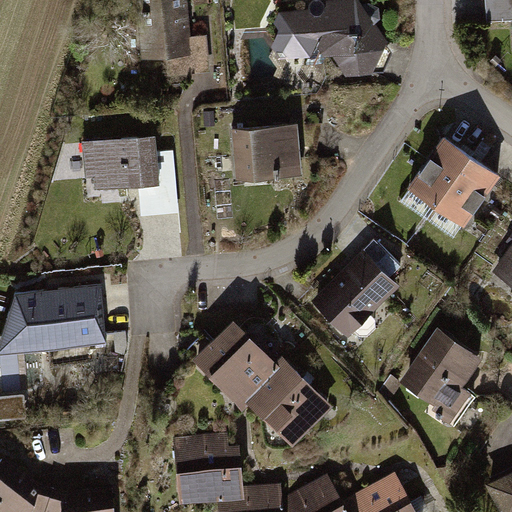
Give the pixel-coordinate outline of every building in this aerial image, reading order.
[(136,0),(142,57),(190,53),(191,71),(215,69),(212,32),(193,34),(190,0),(136,0)] [(314,12),(284,13),(274,36),(285,59),(328,57),(340,75),(365,80),(380,71),(392,44),(362,0),(314,2),(314,12)] [(233,131),(237,181),(302,176),(298,125),(233,131)] [(156,134),(85,143),(90,192),(161,184),(156,134)] [(434,213),(474,156),(447,136),(407,191),(434,213)] [(474,156),(434,213),(461,230),(500,174),(474,156)] [(361,249),(310,301),(347,337),(398,285),(361,249)] [(511,254),(498,275),(511,284),(511,254)] [(103,283),(16,293),(0,343),(0,355),(110,342),(103,283)] [(435,318),(400,369),(444,400),(439,408),(450,416),(472,384),(462,377),(481,350),(435,318)] [(247,395),(279,364),(234,319),(193,359),(238,404),(247,395)] [(279,364),(247,395),(297,445),(335,406),(286,357),(279,364)] [(216,496),(240,494),(236,436),(171,441),(176,506),(217,503),(216,496)] [(43,487),(5,456),(0,462),(0,511),(47,511),(53,490),(43,487)] [(511,511),(511,468),(488,479),(501,511),(511,511)] [(418,511),(398,476),(343,507),(346,511),(418,511)] [(346,511),(343,507),(329,481),(284,508),(284,511),(346,511)] [(114,511),(111,486),(63,493),(53,490),(47,511),(114,511)] [(284,511),(284,508),(283,491),(240,494),(216,496),(217,503),(217,511),(284,511)]
